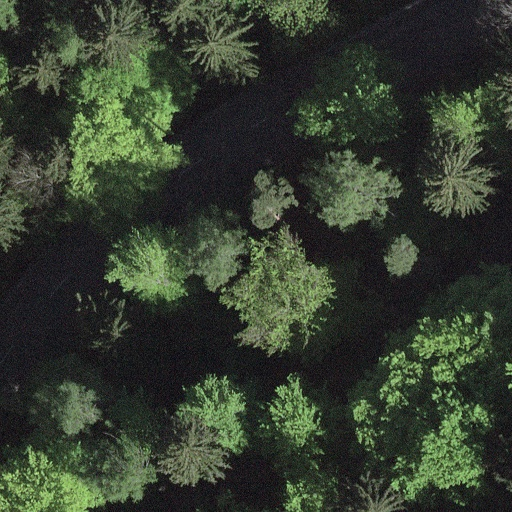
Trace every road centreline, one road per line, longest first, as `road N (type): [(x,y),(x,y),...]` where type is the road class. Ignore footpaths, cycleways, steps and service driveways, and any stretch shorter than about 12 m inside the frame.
road 1 (tertiary): [(0,372),(114,238),(193,166),(483,0)]
road 2 (unclassified): [(511,249),(319,511)]
